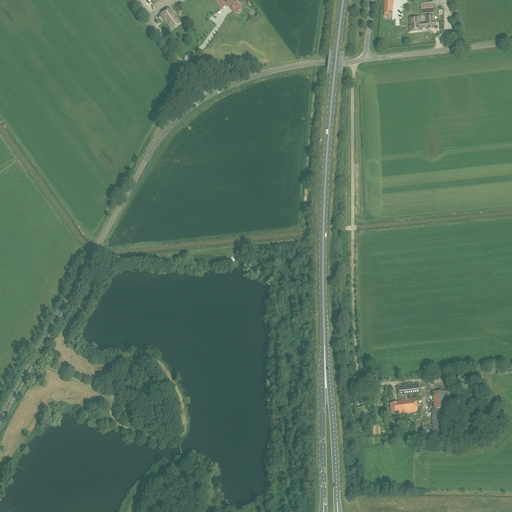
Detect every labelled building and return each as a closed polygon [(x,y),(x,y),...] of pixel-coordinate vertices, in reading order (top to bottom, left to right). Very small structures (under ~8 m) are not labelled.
[(222,0),(217,0),(216,1),(222,9),(226,6),(222,0)] [(234,0),(229,0),(227,2),(236,14),(237,13),(238,14),(241,12),(240,11),(242,10),(239,6),(240,5),(238,2),(237,2),(234,0)] [(393,0),(384,0),(384,12),(392,13),(393,0)] [(181,24),(169,8),(160,14),(172,31),(181,24)] [(420,24),(420,17),(409,18),(410,26),(409,27),(410,32),(422,31),(421,28),(428,27),(428,29),(434,29),(433,16),(426,17),(427,23),(420,24)] [(410,399),(409,396),(418,395),(417,385),(396,387),(397,395),(399,395),(400,401),(398,401),(398,403),(390,404),(391,412),(399,411),(399,414),(417,412),(415,399),(410,399)] [(449,391),(445,392),(432,392),(433,409),(431,409),(433,440),(448,439),(446,408),(450,408),(449,391)] [(364,407),(356,408),(357,419),(366,418),(364,407)]
